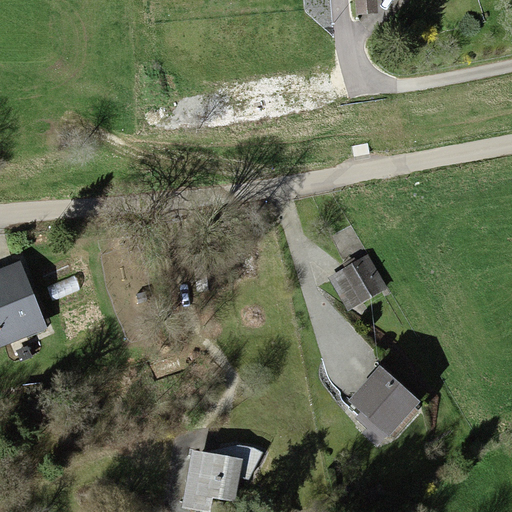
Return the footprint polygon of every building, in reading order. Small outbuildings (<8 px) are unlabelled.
[(354,0),(356,17),(377,16),(375,0),(354,0)] [(362,268),(343,278),(356,306),(375,297),(362,268)] [(18,273),(0,279),(0,349),(40,335),(18,273)] [(381,381),(353,412),(392,447),(420,415),(381,381)] [(191,461),(184,498),(235,508),(242,471),(191,461)]
